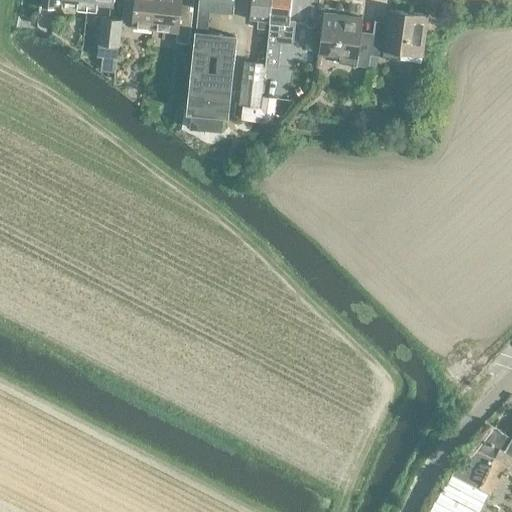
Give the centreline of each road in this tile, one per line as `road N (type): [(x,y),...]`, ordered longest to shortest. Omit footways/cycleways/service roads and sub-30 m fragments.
road 1 (track): [(389,383),(256,252),(0,46)]
road 2 (unclassified): [(407,511),(449,446),(511,380)]
